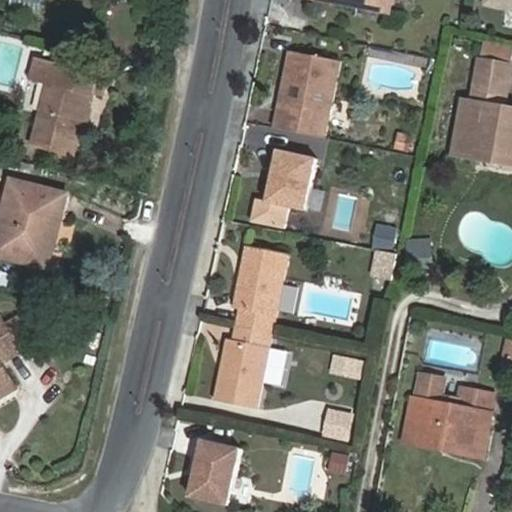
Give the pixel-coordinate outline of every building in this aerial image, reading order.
[(157,0),(136,0),(135,6),(156,10),(157,0)] [(398,0),(348,0),(396,10),(398,0)] [(511,0),(482,0),(481,7),(511,11),(511,0)] [(479,56),(511,59),(511,57),(511,44),(481,42),(479,56)] [(287,93),(280,126),(332,137),(349,59),(296,48),(289,83),(295,85),(294,94),(287,93)] [(93,92),(103,95),(107,78),(39,58),(34,75),(50,80),(33,142),(72,154),(81,124),(84,124),(93,92)] [(481,150),(501,154),(510,108),(506,107),(511,70),(511,64),(481,59),(474,101),(466,100),(457,153),(480,157),(481,150)] [(289,83),(287,93),(294,94),(295,85),(289,83)] [(511,108),(510,108),(501,154),(511,155),(511,108)] [(393,148),(409,151),(412,134),(397,131),(393,148)] [(325,156),(287,148),(275,201),(314,209),(325,156)] [(480,157),(499,161),(501,154),(481,150),(480,157)] [(511,155),(501,154),(499,161),(511,163),(511,155)] [(59,212),(67,214),(72,195),(17,181),(0,248),(0,255),(53,269),(58,248),(50,246),(59,212)] [(58,248),(67,214),(59,212),(50,246),(58,248)] [(251,307),(248,324),(284,331),(299,253),(257,244),(250,277),(256,278),(255,285),(249,284),(244,306),(251,307)] [(371,276),(392,278),(395,251),(374,249),(371,276)] [(449,272),(440,249),(421,256),(430,279),(449,272)] [(0,394),(16,385),(2,359),(20,347),(17,342),(6,324),(1,315),(0,315),(0,394)] [(19,317),(6,324),(17,342),(29,336),(19,317)] [(284,331),(248,324),(245,338),(238,337),(234,359),(240,360),(238,368),(232,367),(226,398),(268,407),(284,331)] [(361,379),(365,361),(335,353),(330,372),(361,379)] [(449,450),(487,457),(498,397),(468,392),(463,410),(449,408),(451,400),(443,398),(447,381),(423,376),(418,402),(416,401),(412,420),(423,422),(418,443),(438,448),(440,441),(451,443),(449,450)] [(322,435),(349,440),(354,412),(328,407),(322,435)] [(409,441),(418,443),(423,422),(412,420),(409,441)] [(242,506),(255,447),(216,439),(204,498),(242,506)] [(440,441),(438,448),(449,450),(451,443),(440,441)] [(345,475),(349,453),(330,450),(327,472),(345,475)]
